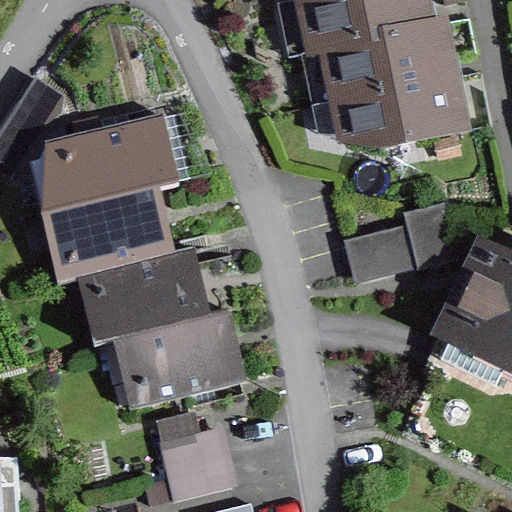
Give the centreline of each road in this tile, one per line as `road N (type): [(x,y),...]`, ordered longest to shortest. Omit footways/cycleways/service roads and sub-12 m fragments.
road 1 (residential): [(328,511),(269,222),(192,43),(160,0)]
road 2 (residential): [(511,152),(479,0)]
